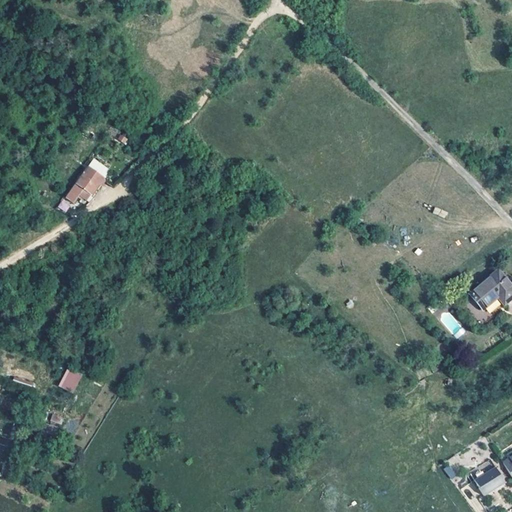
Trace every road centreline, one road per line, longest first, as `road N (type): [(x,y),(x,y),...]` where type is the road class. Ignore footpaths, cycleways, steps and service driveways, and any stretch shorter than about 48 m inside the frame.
road 1 (track): [(511,224),(346,57),(277,0)]
road 2 (track): [(282,7),(255,23),(195,110),(149,159),(69,226)]
